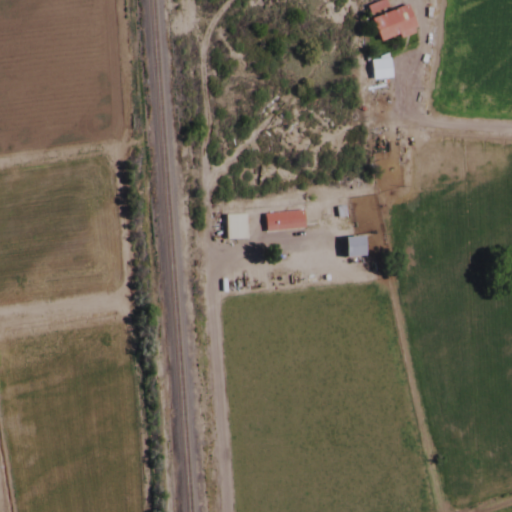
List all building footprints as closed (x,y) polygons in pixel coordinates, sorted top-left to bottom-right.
[(365,17),(382,10),(379,3),(362,10),(365,17)] [(411,35),(401,8),(365,20),(375,47),(411,35)] [(386,79),(382,61),(364,65),(368,83),(386,79)] [(261,235),(299,232),(298,214),(259,216),(261,235)] [(242,243),(242,217),(220,217),(220,243),(242,243)] [(357,240),(338,240),(338,260),(357,260),(357,240)]
